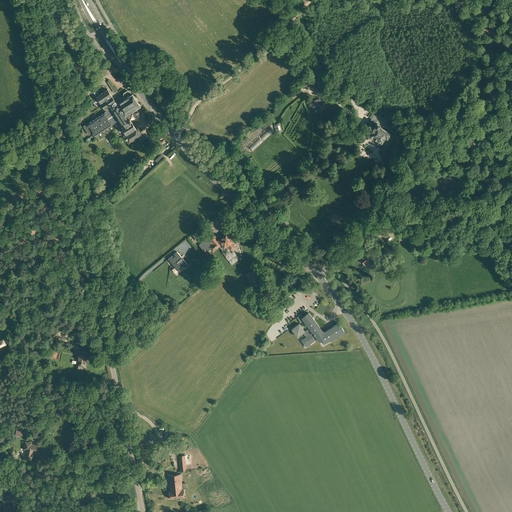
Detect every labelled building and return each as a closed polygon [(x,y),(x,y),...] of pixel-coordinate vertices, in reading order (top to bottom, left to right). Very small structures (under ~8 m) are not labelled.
[(297,87),(301,91),(312,81),(308,77),(297,87)] [(100,104),(105,111),(99,115),(83,126),(89,135),(92,133),(94,136),(112,124),(112,123),(117,120),(122,127),(126,134),(124,135),(124,136),(122,137),(124,140),(126,139),(128,143),(141,135),(136,127),(135,128),(130,119),(132,118),(133,113),(132,111),(140,106),(133,93),(132,94),(130,92),(127,90),(124,93),(123,96),(125,98),(124,99),(117,104),(107,89),(96,96),(97,99),(98,101),(98,103),(99,103),(100,104)] [(318,107),(320,111),(324,109),(324,110),(328,108),(327,104),(325,100),(321,101),(320,99),(314,101),(315,104),(317,103),(319,107),(318,107)] [(346,121),(352,126),(355,123),(350,119),(344,112),(341,115),(346,121)] [(384,127),(388,122),(375,113),(370,120),(373,122),(370,126),(366,131),(370,133),(369,135),(373,137),(373,138),(377,140),(382,143),(382,142),(387,146),(395,134),(384,127)] [(274,125),(276,132),(282,131),(280,123),(274,125)] [(164,157),(162,154),(155,160),(157,163),(164,157)] [(382,234),(384,237),(389,233),(391,232),(393,231),(388,224),(379,230),(382,234)] [(204,251),(207,249),(206,248),(208,247),(212,252),(219,247),(222,251),(221,252),(225,257),(230,253),(227,250),(229,249),(230,251),(235,247),(231,242),(232,241),(231,240),(232,240),(230,237),(229,238),(228,237),(229,236),(227,234),(226,234),(226,233),(222,236),(220,235),(219,235),(215,238),(212,234),(207,238),(203,241),(201,243),(199,245),(204,251)] [(360,258),(366,265),(373,260),(371,258),(373,257),(373,258),(376,255),(371,248),(366,252),(367,252),(360,258)] [(168,259),(178,271),(187,264),(176,251),(168,259)] [(301,340),(306,347),(317,338),(320,342),(322,340),(324,343),(329,340),(331,342),(345,333),(343,332),(344,331),(339,323),(323,333),(308,313),(303,317),(300,314),(297,317),(301,322),(304,320),(310,327),(305,331),(299,323),(291,329),(297,336),(302,332),(306,337),(301,340)] [(11,327),(12,333),(20,330),(21,329),(25,328),(23,324),(19,325),(18,325),(19,328),(20,328),(20,329),(16,330),(15,326),(11,327)] [(77,368),(79,368),(80,367),(80,366),(85,367),(86,363),(85,362),(87,351),(79,349),(78,356),(77,356),(76,359),(78,359),(76,366),(77,368)] [(55,358),(56,359),(57,351),(50,350),(47,350),(45,357),(55,358)] [(22,436),(25,437),(26,431),(22,430),(23,426),(17,425),(15,435),(22,436)] [(25,458),(32,459),(33,451),(36,451),(37,445),(30,444),(30,443),(25,442),(24,449),(26,450),(25,458)] [(168,492),(169,499),(184,497),(183,489),(182,489),(181,474),(168,475),(170,492),(168,492)] [(0,486),(0,492),(4,511),(16,509),(11,485),(0,486)]
